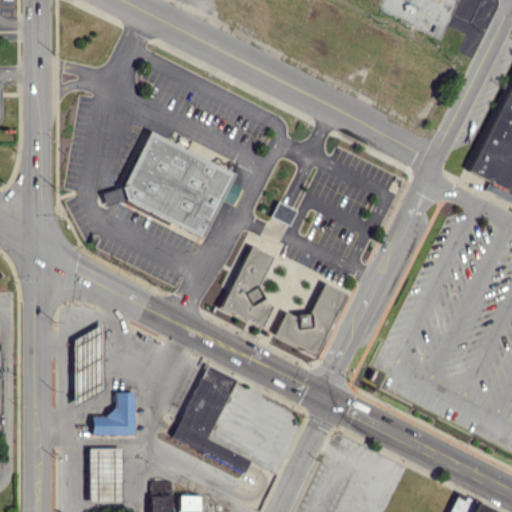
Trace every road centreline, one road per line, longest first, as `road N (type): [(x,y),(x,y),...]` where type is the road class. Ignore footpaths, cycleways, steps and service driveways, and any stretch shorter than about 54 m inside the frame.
road 1 (residential): [(126,0),(409,146),(430,169)]
road 2 (tertiary): [(36,511),(36,248)]
road 3 (residential): [(325,398),(430,169)]
road 4 (tertiary): [(36,248),(37,0)]
road 5 (residential): [(430,169),(511,0)]
road 6 (secondary): [(376,425),(511,494)]
road 7 (secondary): [(274,372),(145,305)]
road 8 (residential): [(325,398),(273,511)]
road 9 (secondary): [(145,305),(36,248)]
